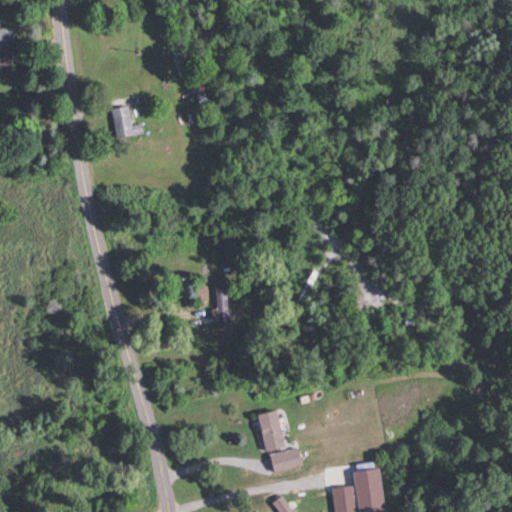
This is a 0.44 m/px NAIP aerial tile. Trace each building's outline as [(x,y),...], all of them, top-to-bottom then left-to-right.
[(13,27),(0,26),(0,69),(13,70),(13,27)] [(112,111),(118,140),(144,135),(142,125),(133,127),(129,107),(112,111)] [(215,282),(216,327),(236,327),(235,281),(215,282)] [(403,334),(403,326),(413,326),(413,320),(394,320),(394,334),(403,334)] [(257,416),(268,454),(287,449),(276,411),(257,416)] [(274,474),(303,467),(299,450),(270,457),(274,474)] [(333,490),(335,511),(357,511),(356,487),(333,490)] [(279,511),(293,511),(284,498),(274,504),(279,511)]
